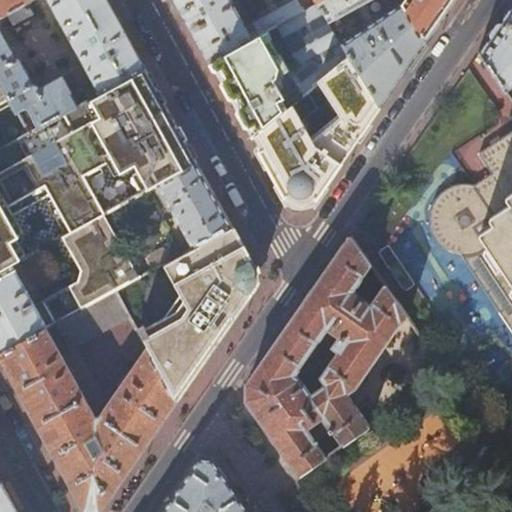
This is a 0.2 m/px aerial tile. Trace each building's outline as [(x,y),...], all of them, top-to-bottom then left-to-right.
[(0,0),(0,17),(3,16),(31,0),(0,0)] [(135,50),(107,0),(31,0),(3,16),(13,23),(40,8),(38,3),(43,0),(47,0),(93,81),(90,83),(88,86),(87,88),(86,92),(86,94),(89,99),(145,67),(135,50)] [(230,0),(176,0),(187,20),(211,62),(304,11),(297,0),(292,0),(253,22),(258,30),(249,34),(230,0)] [(323,0),(317,3),(334,31),(340,28),(335,19),(369,0),(323,0)] [(403,4),(426,42),(439,24),(450,9),(455,0),(403,0),(402,2),(403,4)] [(304,11),(211,62),(232,101),(251,136),(254,134),(286,107),(281,99),(284,98),(280,90),(284,88),(280,82),(282,73),(288,69),(302,94),(314,84),(317,81),(349,55),(342,44),(334,31),(317,3),(304,11)] [(403,4),(342,44),(349,55),(380,107),(404,73),(426,42),(403,4)] [(511,8),(497,30),(479,56),(497,82),(505,94),(511,90),(511,8)] [(0,33),(0,81),(17,112),(26,107),(38,127),(78,105),(70,93),(71,90),(62,74),(36,88),(20,60),(13,57),(0,33)] [(286,107),(254,134),(273,168),(270,169),(284,195),(286,194),(287,196),(292,200),(297,200),(304,201),(309,202),(314,199),(315,196),(317,198),(330,180),(330,179),(330,178),(330,177),(330,176),(330,175),(329,174),(329,173),(345,150),(354,138),(357,140),(360,136),(370,121),(380,107),(349,55),(317,81),(342,116),(330,127),(318,145),(316,143),(310,134),(309,135),(300,120),(301,120),(291,103),(286,107)] [(181,133),(145,67),(89,99),(78,105),(38,127),(28,132),(4,146),(11,158),(51,136),(54,140),(61,136),(71,131),(113,209),(158,184),(197,162),(181,133)] [(17,112),(0,81),(0,148),(4,146),(28,132),(17,112)] [(105,214),(113,209),(71,131),(61,136),(97,202),(12,249),(20,261),(23,259),(45,247),(90,222),(105,214)] [(511,132),(478,155),(491,175),(474,188),(462,185),(456,186),(449,188),(442,193),(435,200),(431,208),(429,217),(428,224),(430,231),(433,239),(438,245),(445,251),(452,254),(459,256),(478,254),(511,304),(511,132)] [(215,194),(197,162),(158,184),(193,247),(232,226),(215,194)] [(140,277),(105,214),(90,222),(103,246),(91,253),(100,268),(34,306),(31,301),(36,299),(33,293),(28,295),(12,265),(6,268),(0,271),(0,354),(46,329),(56,323),(115,291),(140,277)] [(256,269),(232,226),(193,247),(164,264),(180,292),(164,320),(147,329),(145,325),(137,329),(147,348),(177,400),(209,354),(247,300),(253,290),(256,269)] [(273,439),(299,476),(369,426),(346,395),(354,389),(401,321),(407,318),(351,239),(247,388),(246,402),(273,439)] [(129,315),(115,291),(56,323),(70,348),(129,315)] [(95,418),(46,329),(0,354),(0,356),(84,509),(98,511),(99,511),(143,448),(177,400),(147,348),(102,415),(95,418)] [(170,497),(160,511),(251,511),(213,457),(198,457),(170,497)] [(1,482),(0,482),(0,511),(18,511),(10,497),(1,482)]
